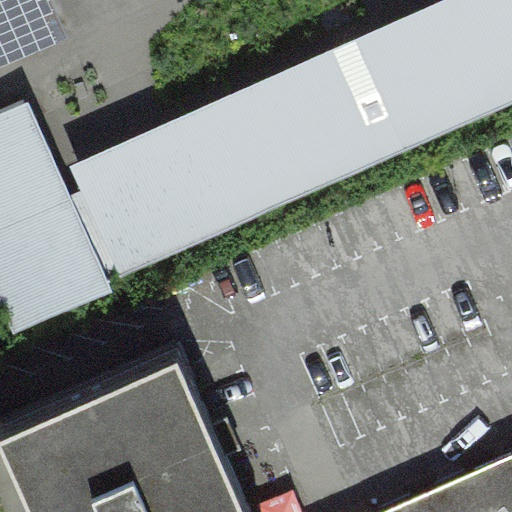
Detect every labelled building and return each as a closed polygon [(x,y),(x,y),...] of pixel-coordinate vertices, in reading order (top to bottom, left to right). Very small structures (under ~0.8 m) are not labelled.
[(0,0),(0,53),(43,35),(27,0),(0,0)] [(70,203),(101,272),(123,263),(125,268),(511,98),(511,0),(501,0),(87,181),(92,193),(70,203)] [(0,283),(18,325),(107,287),(101,272),(70,203),(26,101),(0,112),(0,283)] [(3,421),(42,511),(253,511),(179,344),(3,421)] [(511,511),(511,451),(373,511),(511,511)]
